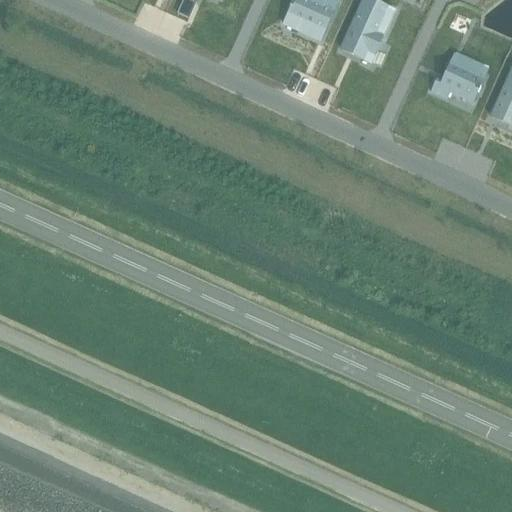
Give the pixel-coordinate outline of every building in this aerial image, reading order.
[(186,0),(183,0),(177,14),(189,19),(195,4),(186,0)] [(291,8),(283,25),(320,42),(334,10),(311,0),(294,0),(293,4),(292,3),(290,8),(291,8)] [(362,6),(341,51),(370,64),(373,57),(375,57),(376,56),(374,55),(381,39),(383,40),(384,38),(383,38),(389,26),(382,23),(385,16),(362,6)] [(436,82),(431,92),(447,99),(449,93),(472,103),(477,93),(478,94),(480,89),(479,88),(484,78),(451,63),(441,85),(436,82)] [(511,78),(510,78),(491,119),(511,128),(511,78)]
